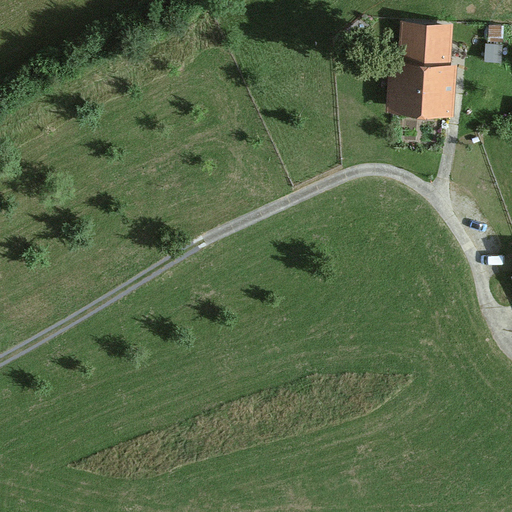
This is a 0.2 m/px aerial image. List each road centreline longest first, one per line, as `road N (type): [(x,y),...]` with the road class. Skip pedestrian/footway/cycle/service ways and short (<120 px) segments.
road 1 (track): [(511,349),(439,201),(406,176),(376,169),(339,176),(205,239),(0,363)]
road 2 (track): [(460,57),(439,201)]
